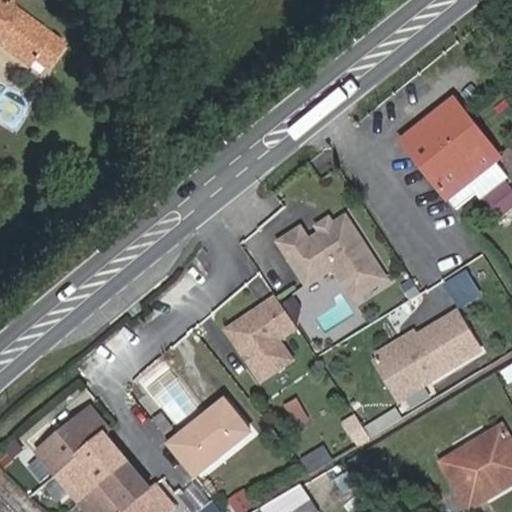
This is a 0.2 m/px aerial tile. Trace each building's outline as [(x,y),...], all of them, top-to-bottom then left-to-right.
[(17,0),(0,0),(0,10),(17,18),(17,0)] [(52,43),(17,18),(0,10),(0,44),(2,45),(0,53),(30,74),(36,66),(52,43)] [(64,52),(52,43),(36,66),(47,76),(64,52)] [(482,199),(509,178),(498,161),(503,158),(502,156),(456,99),(402,142),(455,208),(474,194),(478,192),(482,199)] [(511,169),(511,147),(502,156),(503,158),(511,169)] [(314,236),(307,223),(283,237),(310,282),(339,265),(359,297),(391,277),(351,213),(339,221),(337,222),(339,227),(331,232),(329,227),(326,229),(314,236)] [(336,214),(322,223),(326,229),(329,227),(331,232),(339,227),(337,222),(339,221),(336,214)] [(472,267),(450,280),(465,306),(487,293),(472,267)] [(294,357),(281,336),(300,324),(280,293),(229,324),(246,352),(252,351),(255,356),(252,361),(262,378),(294,357)] [(377,359),(387,378),(468,327),(460,313),(418,336),(417,337),(415,342),(408,346),(404,344),(382,356),(377,359)] [(387,378),(399,398),(481,352),(468,327),(387,378)] [(416,331),(380,352),(382,356),(404,344),(408,346),(415,342),(417,337),(418,336),(416,331)] [(246,352),(252,361),(255,356),(252,351),(246,352)] [(174,443),(201,477),(254,432),(227,399),(174,443)] [(39,449),(67,483),(117,443),(108,433),(113,429),(94,404),(39,449)] [(462,456),(459,451),(443,461),(471,509),(511,484),(511,440),(503,425),(488,435),(490,440),(462,456)] [(117,443),(67,483),(81,500),(130,460),(117,443)] [(81,500),(90,511),(100,511),(144,477),(130,460),(81,500)] [(100,511),(170,511),(177,507),(158,483),(153,487),(144,477),(100,511)] [(228,511),(221,502),(209,511),(228,511)]
